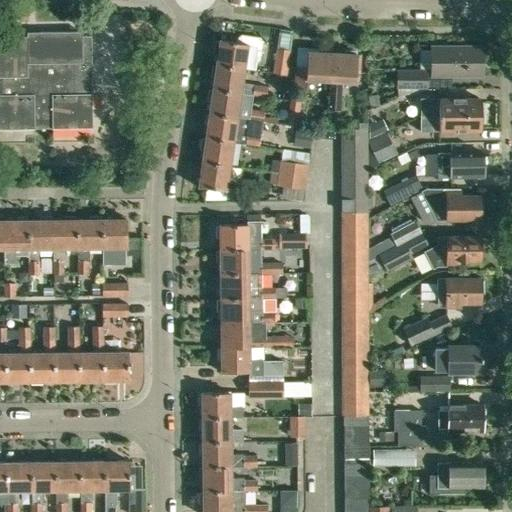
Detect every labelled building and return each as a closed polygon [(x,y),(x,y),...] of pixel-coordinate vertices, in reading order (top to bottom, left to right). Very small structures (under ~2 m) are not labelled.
[(0,129),(92,129),(91,93),(76,94),(76,76),(91,75),(91,37),(82,37),(81,32),(39,33),(39,38),(27,38),(27,37),(0,37),(0,129)] [(218,54),(216,66),(243,70),(247,45),(220,41),(219,42),(215,42),(213,53),(218,54)] [(482,48),(431,48),(431,76),(482,76),(482,48)] [(273,74),(285,76),(289,51),(277,49),(273,74)] [(306,81),(331,83),(332,54),(331,54),(332,49),(321,49),(320,53),(307,52),(306,70),(295,69),(294,90),(305,91),(306,81)] [(332,54),(331,83),(329,95),(328,112),(339,113),(341,83),(355,84),(355,75),(358,74),(359,56),(356,56),(356,51),(345,50),(344,55),(332,54)] [(240,94),(243,70),(216,66),(212,66),(210,77),(214,78),(213,90),(240,94)] [(397,72),(397,88),(426,88),(426,72),(397,72)] [(253,86),(252,96),(265,98),(266,88),(253,86)] [(236,118),(240,94),(213,90),(213,91),(208,90),(206,101),(211,102),(209,114),(236,118)] [(288,112),(298,114),(299,114),(301,100),(290,99),(288,112)] [(479,99),(438,99),(418,99),(418,116),(479,115),(479,114),(481,112),(481,106),(478,104),(479,99)] [(249,121),(262,122),(263,112),(250,110),(249,120),(249,121)] [(249,120),(236,118),(209,114),(209,115),(205,114),(203,126),(208,126),(206,139),(233,143),(245,145),(245,146),(258,147),(259,137),(262,122),(249,121),(249,120)] [(479,115),(418,116),(418,132),(428,132),(479,132),(479,127),(482,125),(482,119),(479,117),(479,115)] [(396,129),(385,135),(367,144),(377,165),(396,155),(397,158),(407,153),(396,129)] [(341,142),(366,142),(366,130),(341,130),(341,142)] [(230,167),(233,143),(206,139),(201,138),(199,150),(204,150),(203,163),(230,167)] [(366,154),(366,142),(341,142),(341,154),(366,154)] [(437,154),(437,157),(425,157),(425,178),(450,178),(450,179),(482,179),(482,153),(450,153),(450,154),(437,154)] [(366,166),(366,154),(341,154),(341,166),(366,166)] [(279,174),(306,178),(308,165),(280,161),(279,174)] [(226,191),(230,167),(203,163),(197,162),(195,174),(201,175),(199,188),(226,191)] [(366,177),(366,166),(341,166),(341,177),(366,177)] [(279,174),(277,186),(304,190),(305,185),(306,178),(279,174)] [(366,189),(366,177),(341,177),(341,189),(366,189)] [(421,191),(414,177),(382,192),(389,207),(421,191)] [(366,201),(366,189),(341,189),(341,201),(366,201)] [(435,220),(437,220),(446,220),(447,221),(479,221),(479,218),(481,216),(482,209),(479,207),(479,196),(459,196),(459,192),(446,192),(422,191),(421,192),(435,220)] [(341,201),(341,213),(366,213),(366,201),(341,201)] [(341,213),(341,225),(366,225),(366,213),(341,213)] [(89,249),(101,249),(101,221),(100,221),(100,218),(88,218),(88,221),(76,221),(77,249),(77,261),(87,261),(89,261),(89,249)] [(113,221),(101,221),(101,249),(102,249),(127,249),(127,240),(126,220),(125,220),(125,218),(113,218),(113,221)] [(15,221),(3,221),(4,250),(4,264),(14,264),(15,264),(15,258),(28,257),(28,221),(27,221),(27,219),(15,219),(15,221)] [(28,257),(28,261),(38,261),(38,250),(53,250),(52,221),(51,221),(51,219),(40,219),(40,221),(28,221),(28,257)] [(63,249),(77,249),(76,221),(75,221),(75,219),(64,219),(64,221),(52,221),(53,250),(53,261),(63,261),(63,249)] [(219,252),(260,250),(274,250),(274,240),(260,240),(260,222),(247,222),(247,225),(219,226),(219,228),(217,228),(217,238),(219,238),(219,252)] [(413,222),(394,230),(399,244),(419,235),(413,222)] [(366,238),(366,225),(341,225),(341,238),(366,238)] [(277,251),(305,251),(305,235),(277,235),(277,251)] [(421,235),(403,246),(381,259),(389,273),(411,260),(410,257),(428,247),(421,235)] [(437,238),(437,245),(423,251),(433,269),(437,267),(459,267),(459,262),(479,262),(479,251),(482,249),(482,243),(479,241),(479,239),(479,237),(447,238),(437,238)] [(367,250),(366,238),(341,238),(341,250),(367,250)] [(260,250),(219,252),(217,252),(217,262),(219,262),(220,277),(260,276),(260,275),(283,275),(282,265),(260,265),(260,250)] [(341,250),(341,263),(367,263),(367,250),(341,250)] [(38,276),(38,261),(28,261),(28,275),(38,276)] [(63,275),(63,261),(53,261),(53,275),(63,275)] [(87,261),(77,261),(76,261),(76,275),(88,275),(87,261)] [(367,263),(341,263),(342,276),(367,275),(367,263)] [(367,288),(367,275),(342,276),(342,288),(367,288)] [(274,299),(286,299),(286,289),(274,289),(260,290),(260,276),(220,277),(217,277),(217,287),(220,287),(220,301),(261,301),(261,299),(274,299)] [(437,279),(436,304),(446,304),(446,308),(458,309),(459,304),(479,305),(479,294),(482,290),(482,284),(479,282),(479,279),(437,279)] [(14,284),(4,284),(4,298),(14,298),(14,284)] [(102,284),(102,297),(127,297),(127,284),(102,284)] [(367,301),(367,288),(342,288),(342,301),(367,301)] [(261,314),(261,301),(220,301),(218,301),(218,311),(220,311),(220,325),(249,325),(261,325),(261,324),(275,324),(274,314),(261,314)] [(342,301),(342,315),(367,315),(367,301),(342,301)] [(127,304),(102,305),(102,317),(127,316),(127,304)] [(367,328),(367,315),(342,315),(342,328),(367,328)] [(402,330),(410,348),(450,330),(444,316),(427,324),(425,319),(402,330)] [(220,336),(220,350),(249,350),(249,325),(220,325),(218,325),(218,336),(220,336)] [(19,328),(19,342),(29,342),(29,328),(19,328)] [(44,328),(43,342),(53,342),(53,328),(44,328)] [(68,328),(68,341),(78,341),(78,328),(68,328)] [(93,328),(93,341),(102,341),(102,328),(93,328)] [(342,328),(342,341),(367,341),(367,328),(342,328)] [(275,348),(275,338),(261,338),(261,348),(275,348)] [(68,354),(54,354),(54,382),(79,382),(79,354),(78,354),(78,341),(68,341),(68,354)] [(93,353),(79,354),(79,382),(103,382),(103,353),(102,353),(103,352),(102,341),(93,341),(93,352),(93,353)] [(367,354),(367,341),(342,341),(342,354),(367,354)] [(19,354),(5,354),(5,382),(30,382),(29,354),(29,342),(19,342),(19,354)] [(448,347),(448,349),(435,349),(435,371),(448,371),(448,372),(482,373),(482,347),(448,347)] [(249,363),(249,350),(220,350),(218,350),(218,360),(221,360),(221,373),(248,373),(249,376),(282,376),(281,362),(249,363)] [(128,353),(103,353),(103,382),(128,381),(128,353)] [(54,354),(29,354),(30,382),(54,382),(54,354)] [(342,354),(342,366),(367,366),(367,354),(342,354)] [(342,366),(342,379),(367,379),(367,366),(342,366)] [(421,377),(421,392),(448,392),(448,377),(421,377)] [(367,391),(367,379),(342,379),(342,391),(367,391)] [(248,395),(266,395),(280,395),(280,383),(248,383),(248,395)] [(367,404),(367,391),(342,391),(342,404),(367,404)] [(240,410),(230,410),(230,394),(201,394),(201,396),(199,396),(199,406),(202,406),(202,421),(230,420),(240,420),(240,410)] [(344,417),(367,417),(367,404),(342,404),(342,417),(344,417)] [(438,410),(438,429),(447,429),(448,431),(481,431),(481,405),(447,405),(447,410),(438,410)] [(437,440),(437,429),(437,427),(421,427),(421,417),(421,411),(394,411),(394,432),(397,432),(397,446),(437,446),(437,440)] [(303,437),(303,417),(289,418),(289,438),(303,437)] [(344,417),(344,429),(368,429),(367,417),(344,417)] [(230,430),(230,420),(202,421),(199,421),(200,431),(202,431),(202,445),(230,443),(242,443),(242,430),(230,430)] [(344,440),(368,440),(368,429),(344,429),(344,440)] [(344,440),(344,453),(368,453),(368,440),(344,440)] [(203,469),(230,467),(257,467),(256,459),(256,456),(242,457),(242,454),(230,455),(230,443),(202,445),(200,445),(200,455),(203,455),(203,469)] [(285,444),(285,454),(296,454),(296,444),(285,444)] [(373,467),(415,466),(415,449),(373,450),(373,467)] [(344,453),(344,465),(368,464),(368,453),(344,453)] [(55,462),(30,463),(31,491),(32,491),(32,503),(41,503),(41,504),(43,504),(43,491),(55,491),(55,462)] [(80,462),(55,462),(55,491),(55,502),(65,502),(65,491),(80,491),(80,462)] [(104,462),(80,462),(80,491),(80,503),(90,503),(92,503),(91,491),(104,490),(104,462)] [(104,462),(104,490),(104,511),(114,511),(115,509),(117,509),(116,490),(129,490),(129,462),(104,462)] [(17,491),(31,491),(30,463),(6,463),(6,492),(7,504),(17,504),(17,491)] [(449,464),(437,464),(437,475),(429,475),(429,494),(463,494),(463,488),(482,488),(481,463),(449,463),(449,464)] [(344,465),(344,476),(368,476),(368,464),(344,465)] [(231,479),(230,467),(203,469),(200,469),(200,479),(203,479),(203,493),(231,491),(245,492),(257,492),(257,481),(243,481),(243,479),(231,479)] [(344,476),(345,488),(368,488),(368,476),(344,476)] [(345,488),(345,500),(368,500),(368,488),(345,488)] [(141,490),(129,490),(129,511),(145,511),(145,490),(141,490)] [(245,492),(231,491),(203,493),(200,493),(200,503),(203,503),(203,511),(267,511),(267,506),(245,506),(245,492)] [(361,511),(368,511),(368,507),(368,500),(345,500),(344,511),(361,511)] [(65,511),(65,502),(55,502),(55,511),(65,511)] [(31,511),(41,511),(41,504),(41,503),(32,503),(31,503),(31,511)] [(80,503),(80,511),(90,511),(90,503),(80,503)]
